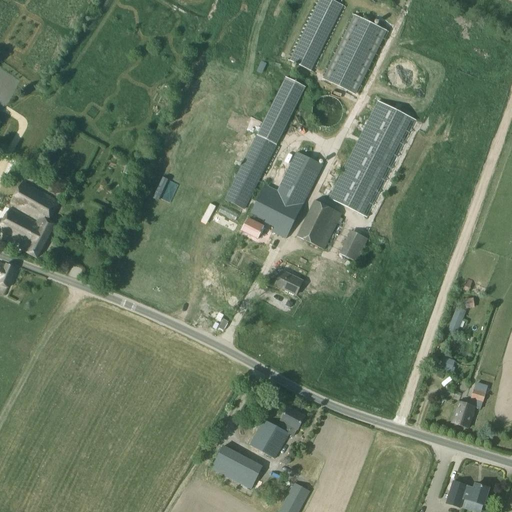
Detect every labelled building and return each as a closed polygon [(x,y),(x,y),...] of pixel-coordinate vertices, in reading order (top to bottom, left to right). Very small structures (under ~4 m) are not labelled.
[(343,6),(331,0),(319,0),(290,60),(311,71),(343,6)] [(387,31),(354,15),(323,79),(355,95),(387,31)] [(387,78),(408,85),(415,63),(393,57),(387,78)] [(332,97),(327,97),(324,97),(321,98),(317,101),(314,105),(313,108),(312,111),(313,116),(314,119),(316,122),(318,124),(321,126),(324,127),(327,127),(332,126),(335,125),(338,123),(340,121),(342,118),(342,114),(343,111),(342,106),(340,103),(338,101),(335,99),(332,97)] [(416,121),(378,102),(329,199),(367,218),(416,121)] [(258,134),(225,200),(244,210),(278,143),(258,134)] [(323,166),(297,152),(277,191),(265,185),(251,214),(265,221),(265,223),(274,228),(272,232),(286,240),(323,166)] [(123,172),(130,175),(134,166),(126,163),(123,172)] [(8,177),(21,184),(26,176),(12,169),(8,177)] [(36,222),(11,208),(0,227),(0,232),(24,245),(21,250),(36,259),(55,224),(49,221),(59,203),(23,183),(11,204),(38,219),(36,222)] [(342,215),(315,201),(297,237),(324,251),(338,224),(340,225),(343,220),(340,218),(342,215)] [(215,214),(212,222),(227,227),(230,220),(215,214)] [(247,219),(241,231),(258,239),(264,228),(261,226),(263,220),(255,216),(252,222),(247,219)] [(368,240),(351,232),(339,255),(357,264),(368,240)] [(16,268),(6,264),(5,265),(0,263),(0,285),(8,288),(16,268)] [(302,282),(281,271),(275,285),(296,295),(302,282)] [(466,312),(457,308),(448,331),(457,334),(466,312)] [(455,362),(445,358),(440,369),(451,373),(452,371),(454,372),(456,367),(453,366),(455,362)] [(469,406),(459,402),(452,423),(468,428),(475,407),(480,409),(487,388),(476,384),(469,406)] [(281,431),(263,421),(250,446),(275,459),(288,434),(293,437),(304,417),(288,408),(281,422),(285,424),(281,431)] [(263,467),(223,446),(211,469),(251,490),(263,467)] [(454,482),(447,504),(459,508),(462,499),(483,505),(488,489),(475,485),(474,488),(454,482)] [(299,511),(310,492),(294,484),(278,511),(299,511)]
